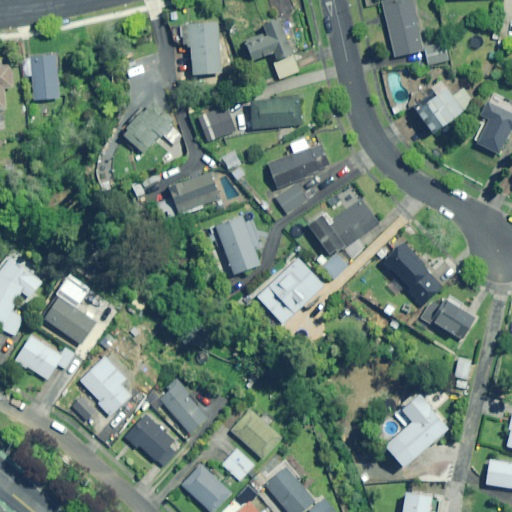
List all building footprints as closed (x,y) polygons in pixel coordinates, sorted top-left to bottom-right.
[(424,52),(423,48),(412,0),(389,0),(380,2),(393,59),(424,52)] [(281,21),(263,26),(266,37),(244,43),(249,58),(260,54),(262,60),(269,58),(276,82),(299,75),(287,33),(285,34),(281,21)] [(221,75),(218,23),(180,25),(181,48),(190,47),(192,76),(221,75)] [(424,52),(424,53),(427,68),(449,63),(444,43),(423,48),(424,52)] [(61,72),(59,54),(29,57),(33,102),(59,100),(57,72),(61,72)] [(12,89),(10,60),(0,61),(0,112),(5,112),(3,90),(12,89)] [(451,97),(446,89),(414,111),(430,136),(475,106),(464,89),(451,97)] [(300,126),(297,98),(249,103),(252,131),(300,126)] [(169,126),(174,121),(152,102),(122,136),(143,154),(158,138),(160,140),(163,136),(167,136),(173,129),(169,126)] [(487,122),(477,146),(500,156),(508,137),(511,138),(511,112),(488,102),(480,119),(487,122)] [(267,165),(276,191),(308,180),(307,176),(329,169),(322,146),(267,165)] [(167,185),(175,214),(178,213),(179,217),(204,210),(203,206),(219,201),(211,173),(167,185)] [(307,202),(296,185),(275,199),(286,216),(307,202)] [(323,216),(307,226),(329,260),(343,251),(350,261),(366,251),(359,241),(381,227),(364,201),(328,224),(323,216)] [(258,247),(246,213),(214,224),(233,276),(260,266),(253,249),(258,247)] [(383,262),(397,277),(385,287),(394,297),(405,288),(421,307),(442,289),(404,244),(383,262)] [(29,273),(31,267),(4,256),(0,265),(0,322),(2,323),(0,327),(0,333),(15,339),(23,317),(12,313),(19,296),(34,302),(44,279),(29,273)] [(325,287),(298,259),(257,299),(284,326),(325,287)] [(90,290),(68,275),(54,296),(57,298),(42,321),(80,346),(95,324),(76,311),(90,290)] [(476,321),(460,310),(463,306),(449,297),(446,302),(442,309),(432,303),(421,320),(432,327),(434,325),(454,338),(461,326),(469,332),(476,321)] [(64,371),(75,354),(65,348),(60,355),(30,337),(14,362),(48,382),(57,367),(64,371)] [(132,376),(111,353),(79,382),(98,403),(96,404),(109,419),(127,403),(131,408),(143,396),(137,390),(128,380),(132,376)] [(471,363),(458,359),(453,378),(465,381),(471,363)] [(168,394),(159,402),(189,436),(207,421),(188,399),(192,396),(177,379),(165,390),(168,394)] [(449,429),(419,396),(401,412),(412,424),(385,448),(404,469),(449,429)] [(96,413),(83,398),(72,408),(86,423),(96,413)] [(281,440),(250,412),(231,433),(262,461),(281,440)] [(147,414),(123,440),(136,452),(140,448),(162,468),(182,446),(147,414)] [(254,467),(236,450),(221,466),(239,482),(254,467)] [(486,486),(511,490),(511,464),(490,461),(486,486)] [(215,511),(231,495),(199,466),(180,486),(207,511),(215,511)] [(289,469),(266,488),(285,511),(305,511),(317,503),(289,469)] [(245,505),(266,486),(257,477),(237,495),(245,505)] [(429,511),(431,497),(404,493),(401,511),(429,511)] [(256,511),(249,503),(238,511),(256,511)]
